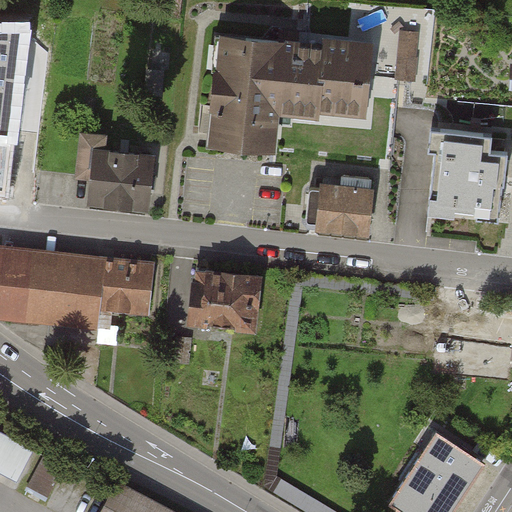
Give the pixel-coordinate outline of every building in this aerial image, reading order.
[(0,167),(9,169),(24,23),(0,23),(0,167)] [(218,36),(207,145),(272,151),(276,110),(315,114),(316,109),(322,47),(218,36)] [(322,47),(316,109),(364,113),(371,45),(323,41),(322,47)] [(416,63),(401,61),(399,76),(414,78),(416,63)] [(152,72),(147,116),(158,118),(163,73),(152,72)] [(492,152),(494,136),(436,131),(429,213),(502,219),(508,153),(492,152)] [(92,202),(147,207),(153,155),(104,151),(106,135),(83,133),(78,177),(94,178),(92,202)] [(315,226),(365,231),(369,185),(319,180),(315,226)] [(146,312),(152,260),(0,244),(0,315),(94,325),(96,307),(146,312)] [(187,321),(257,328),(263,273),(192,266),(187,321)] [(458,302),(458,291),(303,272),(302,274),(293,273),(264,485),(308,511),(341,511),(278,473),(304,283),(458,302)] [(387,500),(404,511),(447,511),(484,457),(435,426),(387,500)] [(29,451),(0,435),(0,475),(11,482),(13,483),(29,451)] [(64,464),(44,453),(26,488),(46,499),(64,464)] [(187,511),(120,475),(99,511),(187,511)]
